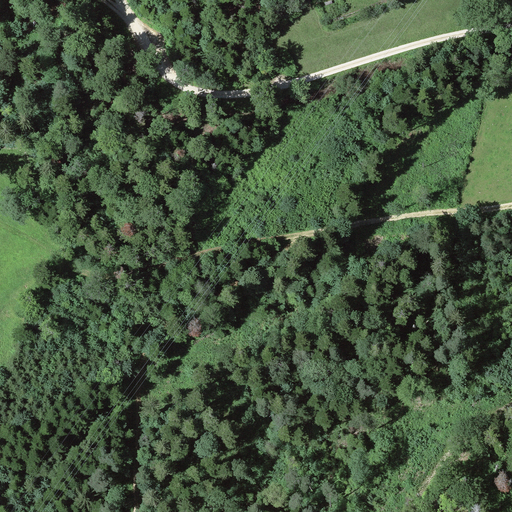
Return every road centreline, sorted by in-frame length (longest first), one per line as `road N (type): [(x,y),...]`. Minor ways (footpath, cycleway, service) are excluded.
road 1 (track): [(511,203),(314,233),(171,315),(146,340),(134,408),(136,511)]
road 2 (track): [(117,0),(170,77),(206,94),(252,92),(452,32),(511,25)]
road 3 (track): [(314,233),(88,275),(0,228)]
road 4 (track): [(402,511),(471,428),(511,404)]
